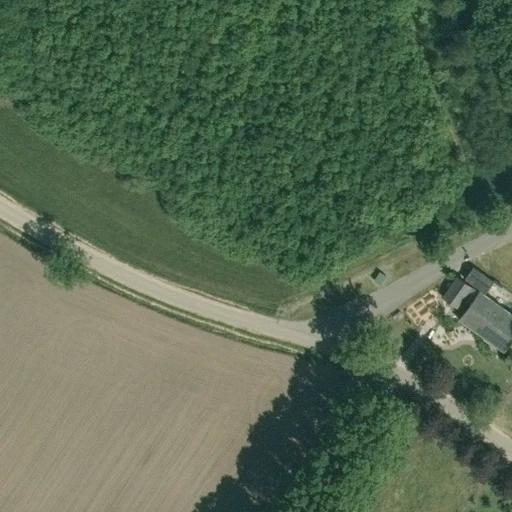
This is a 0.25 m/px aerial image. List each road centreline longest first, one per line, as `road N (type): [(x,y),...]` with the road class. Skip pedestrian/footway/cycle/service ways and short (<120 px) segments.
road 1 (unclassified): [(331,344),(143,285),(0,206)]
road 2 (unclassified): [(331,344),(386,300),(511,230)]
road 3 (unclassified): [(297,511),(392,365)]
road 4 (unclassified): [(511,450),(392,365)]
